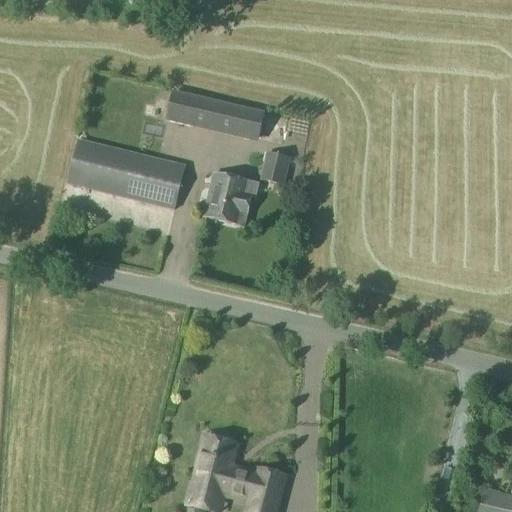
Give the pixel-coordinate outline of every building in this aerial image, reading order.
[(175,96),(169,124),(195,130),(196,126),(258,141),(264,117),(175,96)] [(78,143),(68,186),(175,213),(186,169),(78,143)] [(267,152),(260,183),(284,189),(290,158),(267,152)] [(214,176),(204,219),(244,229),(255,186),(214,176)] [(60,188),(57,201),(103,212),(106,199),(60,188)] [(152,225),(155,211),(137,208),(135,222),(152,225)] [(204,440),(186,511),(190,511),(217,511),(222,496),(249,503),(246,511),(273,511),(282,479),(259,473),(257,479),(230,472),(236,448),(232,447),(230,440),(213,436),(209,441),(204,440)] [(511,498),(485,492),(479,511),(511,511),(511,475),(511,477),(511,498)]
